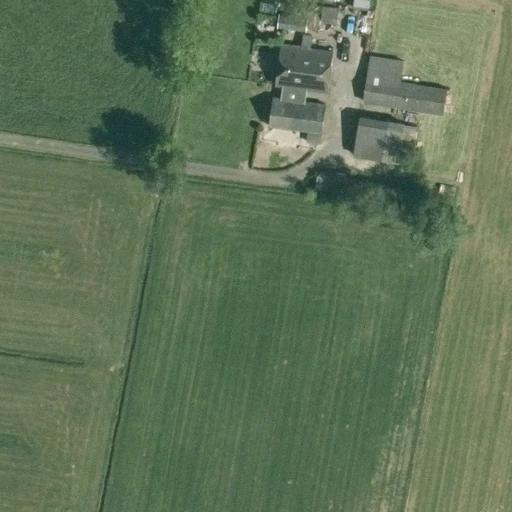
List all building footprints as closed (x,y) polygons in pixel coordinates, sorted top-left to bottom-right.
[(260,2),(259,12),(275,15),(277,4),(260,2)] [(223,22),(243,22),(244,3),(223,3),(223,22)] [(321,23),(337,24),(338,9),(321,6),(321,13),(321,23)] [(320,30),(321,23),(321,13),(307,11),(307,14),(308,14),(306,29),(320,30)] [(306,31),(306,29),(308,14),(307,14),(291,13),(289,29),(306,31)] [(276,86),(284,87),(302,89),(328,93),(333,52),(310,49),(312,36),(304,35),(302,47),(282,45),(276,86)] [(443,115),(447,88),(401,82),(404,61),(369,56),(362,102),(443,115)] [(302,89),(284,87),(282,99),(273,98),(270,126),(307,131),(306,141),(321,143),(326,105),(301,102),(302,89)] [(398,164),(398,163),(404,124),(405,121),(361,114),(352,157),(398,164)] [(372,203),(372,201),(375,183),(317,175),(314,193),(372,203)] [(375,183),(372,201),(387,204),(390,185),(375,183)]
